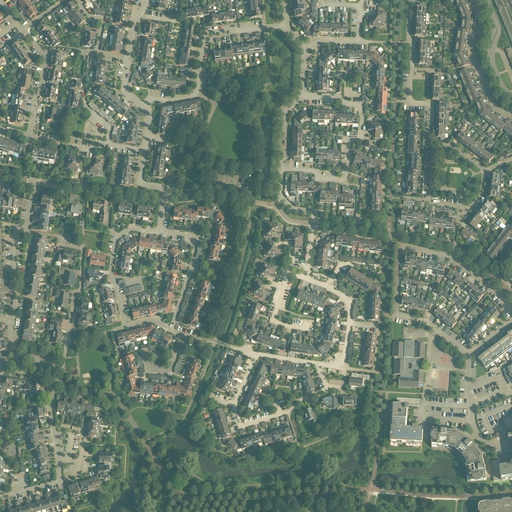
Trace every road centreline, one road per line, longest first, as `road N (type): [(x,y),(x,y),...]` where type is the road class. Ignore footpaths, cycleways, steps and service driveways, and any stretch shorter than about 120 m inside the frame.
road 1 (residential): [(490,286),(449,256),(402,246),(396,314),(425,321),(469,355)]
road 2 (residential): [(281,169),(342,179),(349,140),(361,140),(360,104),(301,96)]
road 3 (residential): [(144,108),(149,99),(193,96),(207,33),(286,25)]
road 4 (residential): [(55,381),(80,291),(82,248),(24,228)]
road 5 (residential): [(430,143),(431,106),(409,101),(412,0)]
road 6 (residential): [(29,138),(45,59),(0,1)]
road 7 (residential): [(511,113),(494,105),(472,52),(482,23),(472,0)]
road 8 (residential): [(170,329),(194,243),(159,230)]
road 9 (residential): [(304,277),(313,218),(283,198),(281,169)]
